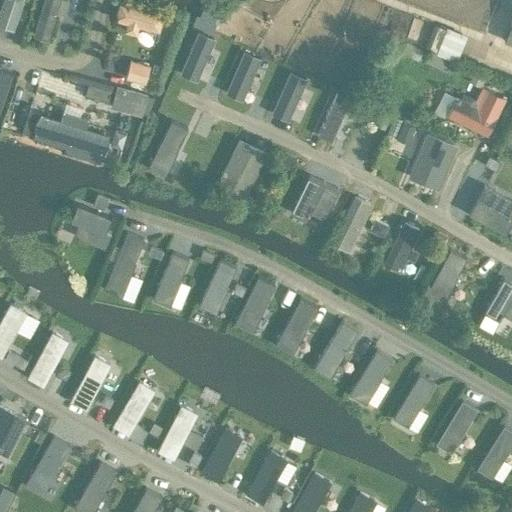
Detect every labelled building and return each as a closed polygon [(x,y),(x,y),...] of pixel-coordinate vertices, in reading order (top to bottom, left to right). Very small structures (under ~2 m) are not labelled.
[(3,0),(0,11),(0,21),(12,25),(20,0),(3,0)] [(67,0),(43,0),(34,31),(48,35),(56,9),(64,12),(67,0)] [(138,24),(158,29),(163,14),(119,2),(115,17),(128,20),(125,29),(136,32),(138,24)] [(198,30),(180,70),(196,78),(214,38),(198,30)] [(244,50),(225,90),(242,97),(260,58),(244,50)] [(131,58),(126,76),(146,82),(151,64),(131,58)] [(0,69),(0,105),(11,73),(0,69)] [(290,71),(272,111),(288,118),(306,78),(290,71)] [(87,81),(84,92),(108,99),(112,87),(87,81)] [(118,84),(113,100),(117,101),(116,104),(142,111),(147,93),(118,84)] [(445,112),(487,133),(505,97),(482,85),(473,103),(455,94),(445,112)] [(337,92),(318,139),(333,145),(353,99),(337,92)] [(28,109),(21,131),(33,134),(65,144),(68,150),(99,160),(102,150),(107,134),(102,133),(85,128),(88,118),(78,114),(62,109),(59,119),(40,113),(28,109)] [(380,112),(375,123),(384,127),(389,116),(380,112)] [(171,119),(149,164),(164,172),(186,126),(171,119)] [(404,121),(398,135),(408,139),(414,125),(404,121)] [(424,178),(436,184),(453,142),(428,132),(416,159),(430,165),(424,178)] [(219,178),(245,191),(265,151),(239,139),(219,178)] [(285,151),(281,159),(291,164),(295,155),(285,151)] [(324,218),(339,188),(310,174),(292,211),(308,219),(311,212),(324,218)] [(511,198),(485,184),(469,213),(506,233),(511,221),(511,215),(507,213),(511,203),(511,198)] [(96,192),(92,203),(103,208),(108,197),(96,192)] [(355,195),(332,240),(348,248),(370,202),(355,195)] [(77,208),(73,218),(79,220),(75,232),(87,237),(86,239),(105,247),(111,233),(102,229),(107,215),(110,217),(111,216),(77,202),(76,203),(77,203),(75,207),(77,208)] [(385,261),(399,268),(406,254),(413,257),(417,249),(410,246),(419,227),(404,220),(385,261)] [(125,233),(106,278),(120,285),(131,259),(134,260),(143,240),(125,233)] [(450,245),(427,289),(441,296),(454,272),(457,273),(467,254),(450,245)] [(203,246),(200,255),(212,260),(215,251),(203,246)] [(172,249),(152,297),(153,297),(154,295),(169,301),(188,256),(172,249)] [(219,257),(198,302),(213,308),(224,283),(228,284),(236,264),(219,257)] [(511,279),(503,275),(484,310),(499,319),(502,313),(511,318),(511,279)] [(256,277),(236,324),(237,324),(238,322),(253,328),(272,284),(256,277)] [(237,279),(233,288),(242,292),(246,283),(237,279)] [(300,295),(276,339),(290,346),(303,322),(307,324),(317,305),(300,295)] [(9,301),(0,317),(0,353),(24,309),(9,301)] [(341,318),(315,360),(328,368),(343,344),(346,346),(357,328),(341,318)] [(51,330),(27,374),(42,382),(66,338),(51,330)] [(375,347),(350,390),(364,398),(378,374),(381,376),(392,357),(375,347)] [(18,353),(14,361),(22,365),(27,357),(18,353)] [(94,354),(70,399),(85,407),(109,363),(94,354)] [(61,364),(56,372),(64,376),(69,368),(61,364)] [(417,371),(392,414),(406,422),(420,398),(423,400),(434,381),(417,371)] [(138,379),(113,423),(128,431),(153,388),(138,379)] [(104,393),(99,401),(107,405),(112,397),(104,393)] [(435,441),(451,450),(477,407),(462,398),(435,441)] [(180,401),(156,447),(172,455),(196,410),(180,401)] [(0,403),(0,448),(6,451),(24,415),(0,403)] [(160,424),(152,420),(148,429),(156,433),(160,424)] [(476,466),(491,476),(511,442),(511,428),(503,423),(476,466)] [(224,425),(201,467),(217,476),(240,434),(224,425)] [(52,434),(27,477),(41,485),(55,460),(58,462),(69,444),(52,434)] [(269,447),(246,489),(262,498),(285,456),(269,447)] [(200,453),(192,449),(188,458),(196,462),(200,453)] [(99,459),(74,502),(87,510),(102,486),(105,488),(116,469),(99,459)] [(313,470),(290,511),(310,511),(329,479),(313,470)] [(145,485),(128,511),(147,511),(151,511),(161,495),(145,485)] [(284,485),(279,494),(287,498),(292,490),(284,485)] [(359,489),(346,511),(366,511),(375,498),(359,489)] [(416,497),(407,511),(427,511),(431,505),(416,497)] [(175,503),(170,511),(181,511),(184,508),(175,503)]
